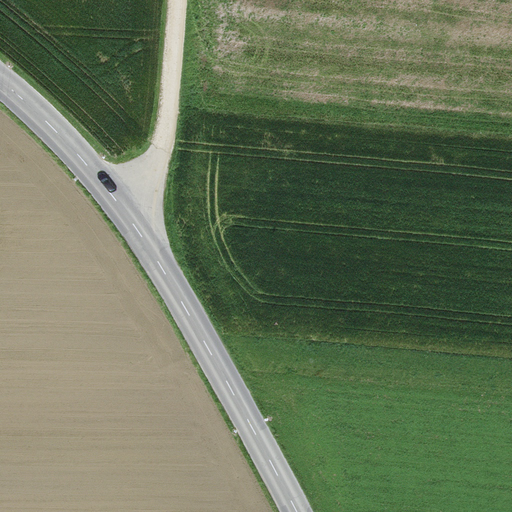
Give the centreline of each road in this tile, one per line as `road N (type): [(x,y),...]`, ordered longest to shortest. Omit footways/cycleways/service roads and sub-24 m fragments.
road 1 (tertiary): [(0,81),(123,208),(293,511)]
road 2 (track): [(176,0),(166,118),(154,161),(123,208)]
